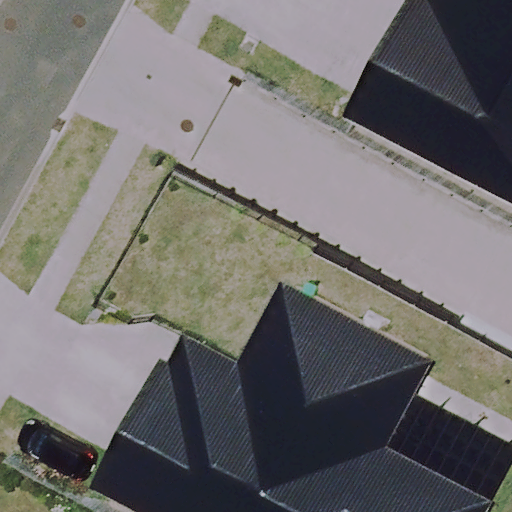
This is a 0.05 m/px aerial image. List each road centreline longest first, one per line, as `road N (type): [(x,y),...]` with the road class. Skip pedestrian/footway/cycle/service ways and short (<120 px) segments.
road 1 (residential): [(63,61),(312,167),(511,283)]
road 2 (residential): [(63,61),(0,170)]
